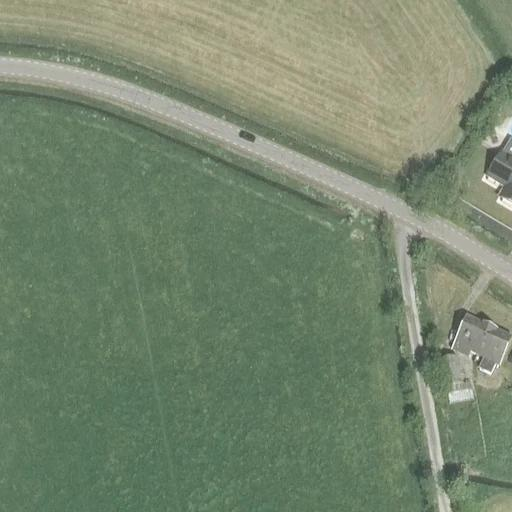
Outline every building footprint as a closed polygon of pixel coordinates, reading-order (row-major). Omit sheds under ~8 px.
[(511,101),(507,98),(501,109),(507,112),(511,111),(511,101)] [(511,159),(501,153),(486,179),(507,191),(501,201),(511,207),(511,159)] [(489,330),(466,320),(453,347),(450,352),(466,360),(469,354),(476,358),(489,330)] [(494,366),(499,368),(511,341),(489,330),(476,358),(483,361),(478,371),(490,376),(494,366)] [(444,388),(460,386),(456,358),(440,360),(444,388)] [(458,402),(481,397),(478,384),(455,389),(458,402)]
